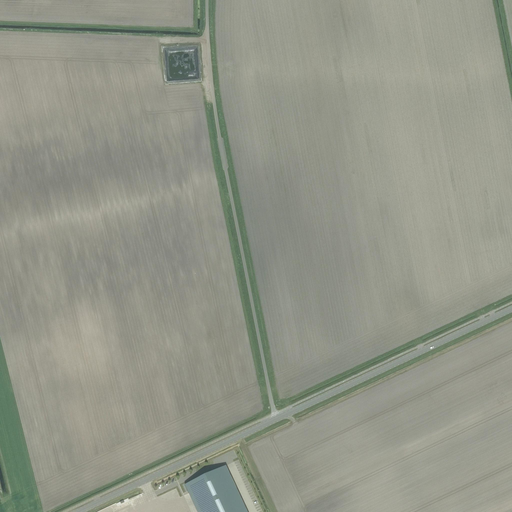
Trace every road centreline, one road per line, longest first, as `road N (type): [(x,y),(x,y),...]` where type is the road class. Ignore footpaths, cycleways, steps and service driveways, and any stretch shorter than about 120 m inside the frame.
road 1 (unclassified): [(274,419),(211,90),(207,0)]
road 2 (secondary): [(274,419),(511,309)]
road 3 (secondary): [(75,511),(274,419)]
